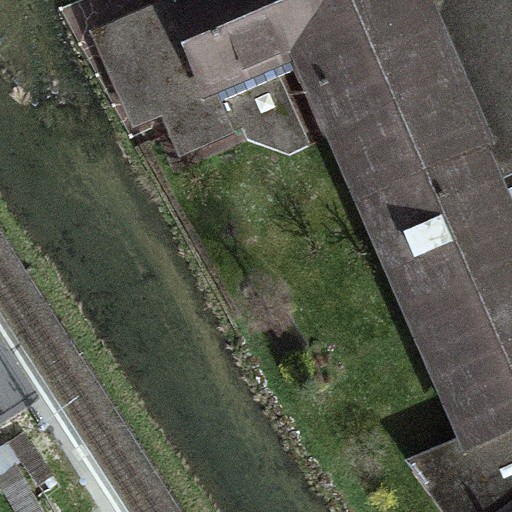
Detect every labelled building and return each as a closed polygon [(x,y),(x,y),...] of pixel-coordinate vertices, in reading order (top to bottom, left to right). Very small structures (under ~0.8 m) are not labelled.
[(511,245),(484,179),(407,0),(173,0),(111,27),(149,115),(288,56),(455,449),(511,424),(511,245)] [(511,0),(407,0),(484,179),(511,166),(511,0)] [(0,349),(0,425),(34,404),(0,349)] [(511,511),(511,424),(455,449),(411,474),(437,511),(511,511)] [(77,511),(26,430),(10,440),(55,511),(77,511)]
